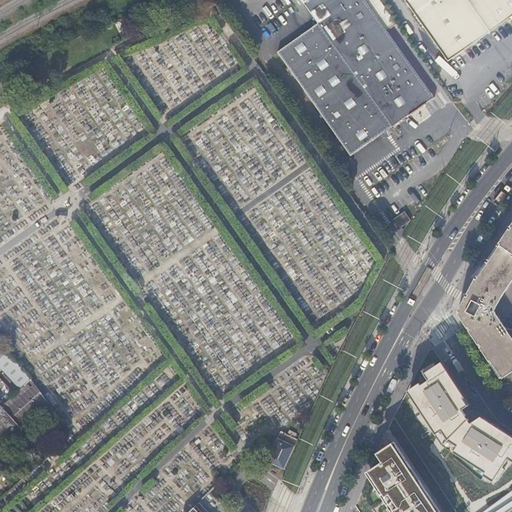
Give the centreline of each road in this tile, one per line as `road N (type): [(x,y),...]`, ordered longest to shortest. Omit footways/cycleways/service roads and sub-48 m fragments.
road 1 (primary): [(511,153),(421,278),(308,511)]
road 2 (primary): [(326,511),(376,394),(428,305)]
road 3 (primary): [(428,305),(511,178)]
road 4 (residential): [(511,421),(428,305)]
